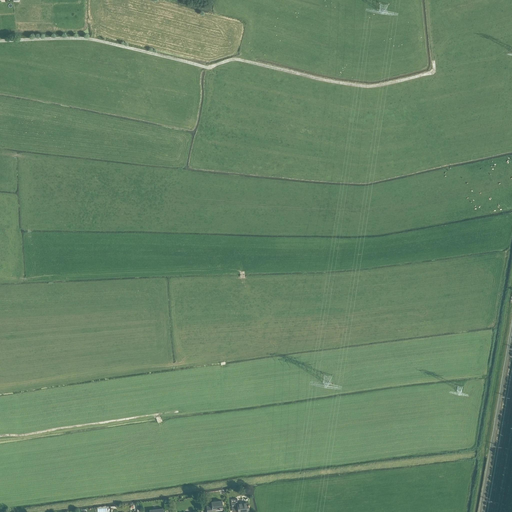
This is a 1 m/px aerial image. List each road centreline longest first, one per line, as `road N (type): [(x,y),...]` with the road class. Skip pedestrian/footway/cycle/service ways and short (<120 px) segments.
road 1 (track): [(426,0),(435,71),(372,86),(236,59),(208,66),(84,38),(0,40)]
road 2 (track): [(19,511),(483,452)]
road 3 (track): [(474,511),(511,284)]
road 4 (track): [(177,411),(0,436)]
